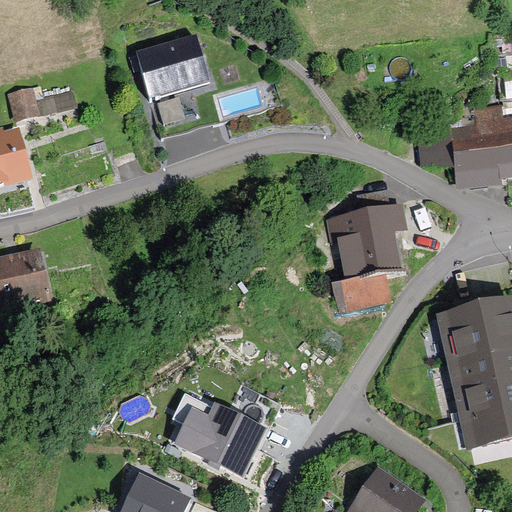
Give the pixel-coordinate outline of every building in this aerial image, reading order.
[(210,84),(197,39),(138,56),(140,63),(151,101),(210,84)] [(9,96),(16,124),(76,109),(72,93),(50,99),(47,89),(41,91),(40,88),(9,96)] [(179,99),(158,105),(165,127),(186,120),(179,99)] [(422,168),(455,169),(457,192),(503,187),(502,181),(505,181),(511,180),(511,122),(501,123),(500,112),(476,114),(477,130),(418,136),(422,168)] [(0,190),(33,182),(20,129),(0,133),(0,190)] [(355,215),(390,210),(388,193),(353,198),(355,215)] [(387,276),(405,274),(399,235),(398,231),(405,230),(402,208),(390,210),(355,215),(326,219),(329,242),(334,242),(335,249),(340,248),(345,283),(387,276)] [(40,250),(0,258),(0,314),(52,304),(40,250)] [(387,276),(345,283),(335,285),(339,311),(391,303),(387,276)] [(511,300),(437,317),(467,450),(511,440),(511,300)] [(228,414),(187,393),(174,419),(183,424),(173,444),(215,466),(262,489),(276,462),(254,451),(278,404),(243,386),(228,414)] [(417,511),(425,501),(379,470),(349,511),(417,511)] [(172,490),(138,475),(122,511),(177,511),(182,502),(169,497),(172,490)]
